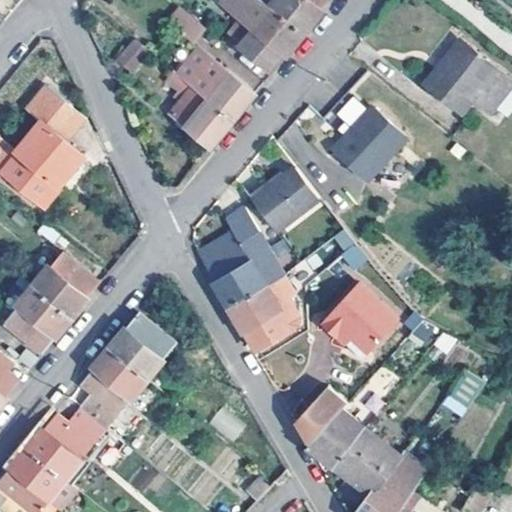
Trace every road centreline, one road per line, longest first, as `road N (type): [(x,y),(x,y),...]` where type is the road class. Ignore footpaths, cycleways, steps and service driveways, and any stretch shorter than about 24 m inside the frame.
road 1 (residential): [(164,233),(331,511)]
road 2 (residential): [(360,0),(164,233)]
road 3 (residential): [(0,443),(164,233)]
road 4 (residential): [(164,233),(58,0)]
